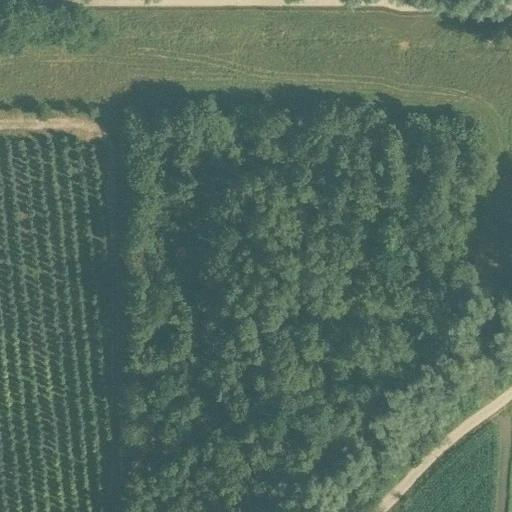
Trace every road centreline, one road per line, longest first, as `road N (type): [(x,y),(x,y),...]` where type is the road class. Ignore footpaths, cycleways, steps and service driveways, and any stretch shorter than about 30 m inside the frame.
road 1 (track): [(117,511),(100,137),(83,126),(0,125)]
road 2 (unclassified): [(377,511),(435,443),(511,388)]
